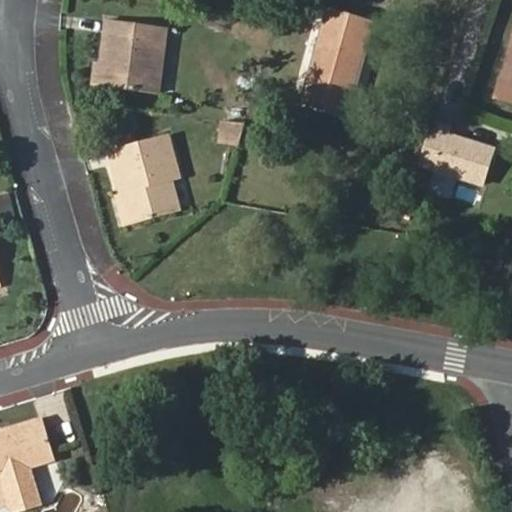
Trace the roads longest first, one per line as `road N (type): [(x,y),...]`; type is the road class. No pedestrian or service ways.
road 1 (tertiary): [(505,361),(292,329),(198,332),(104,352)]
road 2 (residential): [(3,14),(104,352)]
